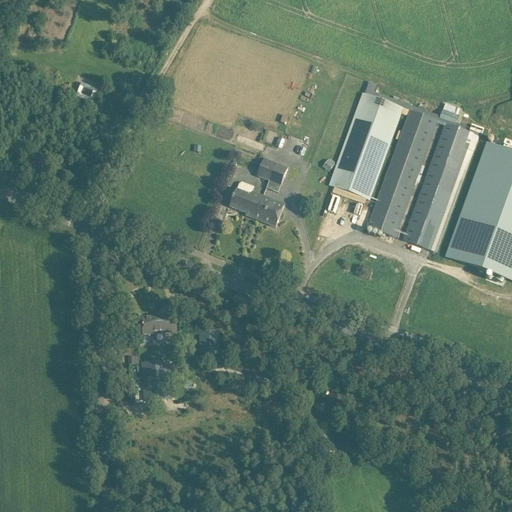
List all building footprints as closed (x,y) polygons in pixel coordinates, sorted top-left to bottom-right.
[(482,132),(472,129),(456,124),(460,110),(446,105),(441,117),(398,101),(399,100),(394,98),(394,100),(375,93),(377,87),(369,84),(365,96),(364,95),(330,187),(369,202),(403,109),(410,112),(368,229),(395,238),(437,122),(446,125),(404,242),(431,252),(438,254),(482,132)] [(93,101),(97,92),(80,85),(77,94),(93,101)] [(487,144),(446,257),(511,281),(511,146),(505,144),(503,150),(487,144)] [(270,182),(276,165),(264,160),(258,177),(270,182)] [(328,161),(323,168),(329,173),(335,165),(328,161)] [(276,165),(270,182),(281,187),(288,170),(276,165)] [(252,193),(254,188),(243,184),(240,185),(238,191),(236,191),(230,208),(247,215),(246,217),(254,220),(276,228),(280,219),(285,205),(263,197),(252,193)] [(144,336),(177,334),(176,317),(143,319),(144,336)] [(219,331),(201,332),(202,358),(221,357),(219,331)] [(144,402),(154,401),(171,400),(168,363),(142,365),(144,402)]
